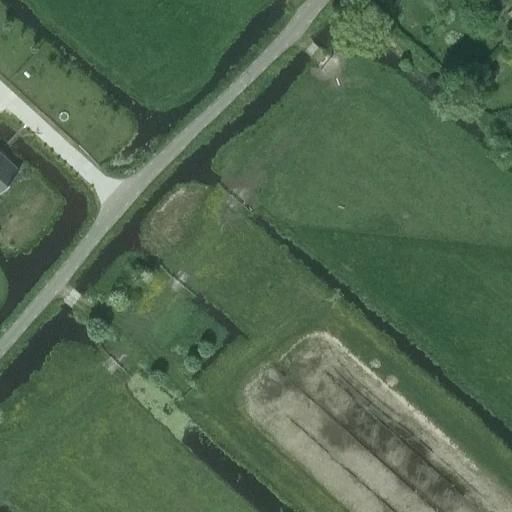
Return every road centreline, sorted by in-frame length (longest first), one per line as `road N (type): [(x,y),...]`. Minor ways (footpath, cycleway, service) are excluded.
road 1 (unclassified): [(0,345),(117,197),(317,0)]
road 2 (track): [(54,280),(186,382)]
